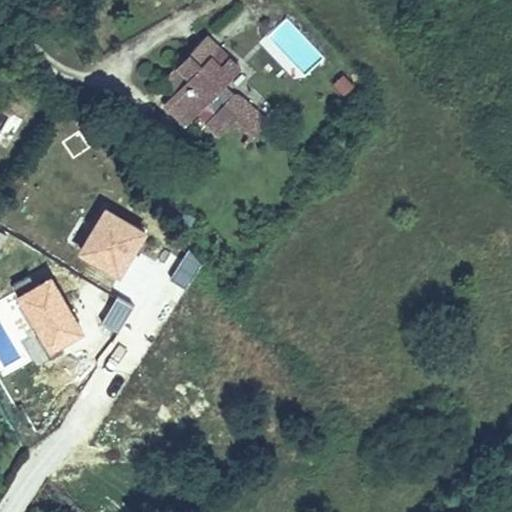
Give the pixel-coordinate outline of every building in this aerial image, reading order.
[(180,111),(192,100),(202,89),(238,121),(244,114),(252,121),(278,92),(240,59),(233,67),(221,55),(241,36),(231,27),(225,36),(210,25),(217,15),(207,7),(166,55),(184,70),(162,93),(180,111)] [(231,27),(217,15),(210,25),(225,36),(231,27)] [(202,89),(192,100),(229,131),(238,121),(202,89)] [(149,224),(103,198),(77,246),(123,271),(149,224)] [(189,285),(202,254),(185,247),(173,278),(189,285)] [(52,267),(15,287),(48,346),(85,326),(52,267)] [(120,328),(134,301),(115,292),(102,319),(120,328)]
